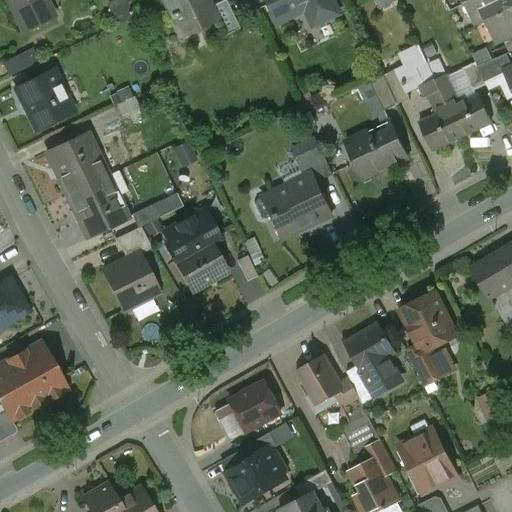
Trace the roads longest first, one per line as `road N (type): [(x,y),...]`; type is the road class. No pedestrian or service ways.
road 1 (tertiary): [(511,206),(141,411)]
road 2 (residential): [(141,411),(0,156)]
road 3 (tertiary): [(141,411),(0,488)]
